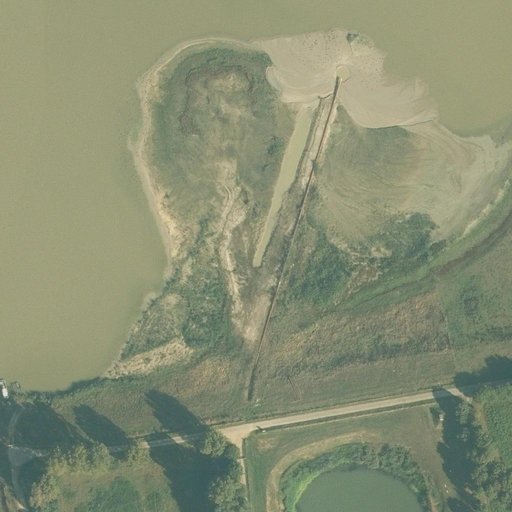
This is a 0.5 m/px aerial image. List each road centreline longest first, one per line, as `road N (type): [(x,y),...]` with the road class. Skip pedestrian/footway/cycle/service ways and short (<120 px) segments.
road 1 (unclassified): [(235,430),(511,380)]
road 2 (unclassified): [(235,430),(82,453),(14,453)]
